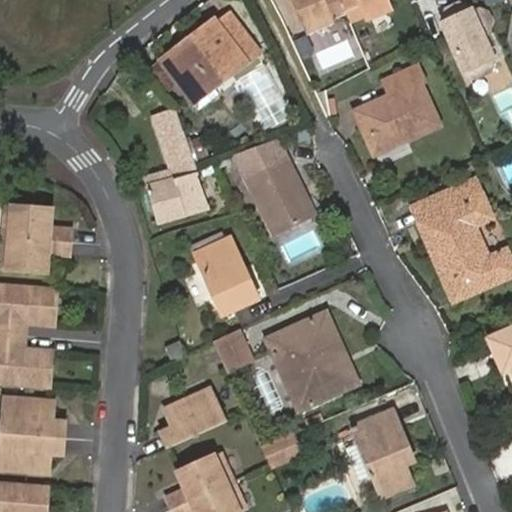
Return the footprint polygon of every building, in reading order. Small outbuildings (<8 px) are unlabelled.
[(292,0),(307,33),(334,22),(333,18),(346,13),(341,0),(292,0)] [(341,0),(346,13),(351,23),(364,18),(366,22),(393,9),(389,0),(341,0)] [(445,28),(445,29),(451,31),(453,38),(452,42),(469,78),(470,78),(479,82),(493,74),(497,64),(487,42),(482,31),(493,25),(490,17),(482,15),(476,18),(473,13),(462,9),(450,14),(445,28)] [(216,24),(159,61),(177,88),(182,95),(223,69),(227,75),(253,59),(244,44),(246,42),(229,16),(216,24)] [(156,57),(159,61),(216,24),(213,20),(156,57)] [(159,61),(144,73),(166,96),(177,88),(159,61)] [(358,111),(375,150),(402,138),(407,149),(440,134),(420,87),(425,85),(417,68),(384,84),(390,97),(358,111)] [(186,102),(227,75),(223,69),(182,95),(186,102)] [(254,81),(270,119),(287,112),(271,75),(254,81)] [(510,132),(511,131),(511,87),(499,91),(510,132)] [(153,187),(148,189),(160,223),(211,208),(199,173),(186,136),(186,133),(184,133),(177,113),(156,120),(173,172),(151,178),(153,187)] [(199,133),(186,136),(199,173),(211,169),(199,133)] [(300,195),(305,192),(281,137),(231,154),(277,238),(312,220),(300,195)] [(413,207),(453,300),(511,275),(511,267),(506,252),(487,260),(473,227),(492,219),(476,182),(413,207)] [(318,217),(305,192),(300,195),(312,220),(318,217)] [(3,206),(1,236),(67,240),(68,222),(45,222),(39,222),(40,208),(3,206)] [(0,247),(0,267),(35,271),(36,253),(44,254),(66,256),(67,240),(1,236),(0,247)] [(231,239),(224,241),(243,282),(249,280),(231,239)] [(243,282),(224,241),(195,255),(223,316),(258,298),(249,280),(243,282)] [(36,253),(35,271),(42,271),(44,254),(36,253)] [(195,305),(207,302),(201,273),(189,276),(195,305)] [(0,284),(0,330),(18,332),(19,317),(26,316),(26,321),(52,323),(53,287),(0,284)] [(266,338),(277,364),(283,362),(295,391),(289,394),(295,410),(356,386),(348,365),(341,367),(332,344),(338,342),(327,313),(266,338)] [(19,317),(18,332),(26,332),(26,321),(26,316),(19,317)] [(511,326),(486,338),(500,371),(509,367),(511,373),(511,326)] [(18,332),(0,330),(0,379),(47,383),(48,345),(26,344),(26,348),(17,347),(18,332)] [(239,330),(213,342),(221,358),(228,375),(255,363),(239,330)] [(26,332),(18,332),(17,347),(26,348),(26,344),(26,332)] [(185,355),(177,338),(163,345),(171,362),(185,355)] [(348,365),(338,342),(332,344),(341,367),(348,365)] [(283,362),(277,364),(289,394),(295,391),(283,362)] [(511,373),(509,367),(500,371),(511,397),(511,373)] [(162,429),(170,446),(221,423),(206,390),(179,400),(179,403),(174,406),(173,403),(169,406),(163,409),(169,425),(162,429)] [(4,396),(2,431),(56,435),(58,419),(49,418),(49,399),(37,398),(36,402),(31,401),(31,397),(4,396)] [(397,452),(405,448),(389,412),(349,429),(378,500),(410,486),(402,465),(397,452)] [(58,419),(56,435),(64,435),(65,419),(58,419)] [(167,448),(170,446),(162,429),(154,432),(163,450),(167,448)] [(56,435),(2,431),(0,452),(0,468),(26,471),(26,467),(31,466),(30,470),(46,472),(48,454),(55,455),(56,435)] [(291,433),(261,446),(270,467),(301,454),(291,433)] [(64,435),(56,435),(55,455),(63,456),(64,435)] [(410,462),(405,448),(397,452),(402,465),(410,462)] [(171,510),(224,486),(222,481),(228,478),(217,453),(184,469),(191,482),(185,485),(165,496),(171,510)] [(179,472),(185,485),(191,482),(184,469),(179,472)] [(0,483),(0,511),(43,511),(45,486),(0,483)] [(231,483),(224,486),(226,494),(234,491),(231,483)] [(226,494),(224,486),(171,510),(172,511),(240,511),(243,511),(234,491),(226,494)]
